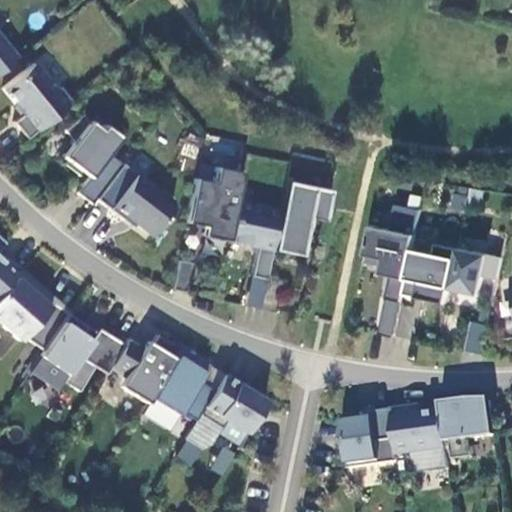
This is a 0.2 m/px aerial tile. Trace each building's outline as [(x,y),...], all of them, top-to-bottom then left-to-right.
[(0,71),(14,60),(0,42),(0,71)] [(32,66),(1,91),(22,116),(12,124),(25,142),(70,105),(57,89),(53,93),(32,66)] [(103,127),(99,131),(80,117),(62,132),(72,144),(57,162),(84,183),(76,195),(90,206),(94,201),(120,166),(106,155),(119,139),(103,127)] [(170,202),(121,165),(120,166),(94,201),(122,222),(125,218),(150,237),(171,209),(170,202)] [(210,182),(192,179),(184,223),(202,227),(200,236),(226,241),(234,202),(239,172),(213,167),(210,182)] [(328,191),(284,182),(278,211),(270,250),(298,256),(306,218),(321,222),(328,191)] [(270,250),(278,211),(234,202),(226,241),(255,247),(249,276),(264,279),(270,250)] [(415,233),(371,224),(366,253),(391,258),(387,273),(392,274),(387,298),(401,300),(403,293),(412,248),(415,233)] [(433,252),(412,248),(403,293),(418,296),(421,280),(450,286),(458,247),(435,243),(433,252)] [(0,265),(10,254),(0,245),(0,265)] [(502,256),(458,247),(450,286),(479,292),(483,273),(497,276),(502,256)] [(34,275),(10,254),(0,265),(0,314),(11,323),(14,320),(33,334),(58,297),(42,286),(38,291),(29,282),(34,275)] [(180,260),(174,286),(188,289),(193,262),(180,260)] [(87,327),(58,297),(33,334),(39,357),(67,375),(62,382),(78,392),(94,367),(106,374),(110,368),(124,345),(98,330),(90,341),(82,335),(87,327)] [(482,354),(487,325),(468,321),(463,351),(482,354)] [(127,339),(124,345),(110,368),(130,380),(124,390),(147,403),(151,397),(180,348),(157,334),(147,351),(127,339)] [(207,364),(180,348),(151,397),(178,413),(180,411),(195,420),(199,414),(212,390),(198,381),(207,364)] [(222,374),(212,390),(199,414),(221,427),(225,420),(245,432),(264,400),(222,374)] [(442,409),(447,440),(496,432),(491,399),(475,401),(474,397),(441,401),(442,409)] [(410,414),(409,406),(392,408),(399,454),(447,447),(447,440),(442,409),(410,414)] [(392,408),(375,410),(375,416),(364,418),(363,412),(343,415),(351,468),(399,460),(399,454),(392,408)] [(219,445),(210,470),(225,476),(234,450),(219,445)]
